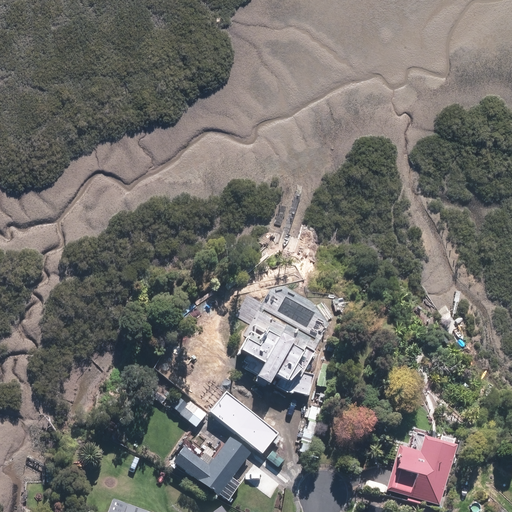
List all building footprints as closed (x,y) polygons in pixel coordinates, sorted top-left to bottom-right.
[(252,357),(245,366),(285,391),(287,387),(309,393),(313,371),(303,368),(314,348),(304,343),(301,349),(289,342),(292,338),(268,324),(257,344),(245,338),(238,349),(252,357)] [(214,367),(176,339),(156,366),(194,394),(214,367)] [(389,387),(400,392),(405,384),(393,378),(389,387)] [(177,417),(193,429),(203,416),(187,404),(185,406),(176,399),(168,408),(178,416),(177,417)] [(304,456),(314,424),(307,422),(303,432),(301,431),(298,441),(301,442),(297,454),(304,456)] [(384,492),(437,507),(453,447),(421,439),(417,453),(397,447),(384,492)] [(169,465),(215,499),(247,455),(226,440),(205,468),(181,450),(169,465)] [(268,442),(262,449),(273,458),(279,451),(268,442)] [(148,511),(113,500),(108,511),(148,511)]
